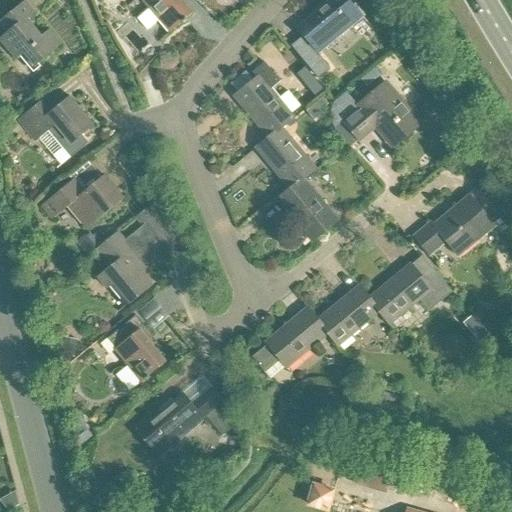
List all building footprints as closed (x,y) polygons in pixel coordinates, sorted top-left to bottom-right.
[(139,0),(148,9),(136,19),(146,31),(158,21),(169,34),(181,24),(183,25),(187,22),(185,20),(192,14),(179,0),(139,0)] [(331,0),(295,30),(303,39),(317,56),(363,18),(347,0),(331,0)] [(0,23),(0,26),(7,35),(0,40),(0,41),(15,61),(23,54),(34,67),(60,46),(49,32),(41,38),(26,20),(34,14),(25,3),(0,23)] [(313,67),(320,76),(331,68),(323,59),(313,67)] [(268,139),(293,119),(290,115),(300,107),(288,93),(278,101),(270,91),(280,83),(264,64),(252,74),(256,79),(234,98),(268,139)] [(374,69),(361,80),(366,87),(379,76),(374,69)] [(315,80),(307,87),(314,97),(323,89),(315,80)] [(342,122),(358,142),(375,128),(392,149),(420,126),(385,84),(357,107),(359,109),(342,122)] [(54,112),(45,101),(18,123),(35,142),(48,132),(70,159),(88,145),(81,136),(92,127),(69,99),(54,112)] [(314,106),(319,113),(328,105),(322,99),(314,106)] [(255,149),(289,190),(290,191),(302,180),(303,181),(315,171),(281,129),(268,139),(255,149)] [(10,140),(7,135),(7,134),(5,131),(0,134),(0,138),(4,144),(10,140)] [(51,221),(59,215),(68,208),(86,231),(123,200),(104,177),(83,193),(73,181),(40,208),(51,221)] [(290,191),(289,190),(277,201),(312,243),(337,222),(303,181),(302,180),(290,191)] [(494,227),(469,197),(433,227),(431,224),(413,238),(429,257),(445,243),(457,257),(494,227)] [(152,238),(166,227),(150,207),(136,219),(142,227),(124,242),(118,234),(96,252),(110,269),(98,279),(106,289),(111,285),(127,306),(150,287),(134,266),(140,261),(139,261),(158,246),(152,238)] [(85,254),(101,242),(96,235),(92,238),(90,235),(86,238),(84,236),(76,242),(85,254)] [(410,266),(369,300),(368,300),(379,313),(378,313),(389,326),(419,301),(428,312),(452,293),(434,272),(423,281),(410,266)] [(359,288),(317,322),(327,335),(337,347),(378,313),(379,313),(368,300),(369,300),(359,288)] [(317,322),(307,309),(265,344),(267,346),(251,359),(264,374),(279,361),(286,369),(327,335),(317,322)] [(114,351),(141,384),(144,381),(145,383),(149,380),(148,378),(165,363),(147,341),(152,337),(135,317),(107,340),(115,350),(114,351)] [(482,330),(473,338),(478,344),(487,336),(482,330)] [(63,344),(60,355),(74,358),(76,347),(63,344)] [(182,395),(136,433),(158,459),(203,422),(208,428),(211,425),(222,438),(236,426),(226,413),(229,410),(212,389),(191,406),(182,395)] [(268,399),(261,402),(264,411),(272,408),(268,399)] [(352,484),(384,493),(385,487),(401,491),(408,466),(361,453),(352,484)] [(321,478),(313,500),(338,508),(345,486),(321,478)]
